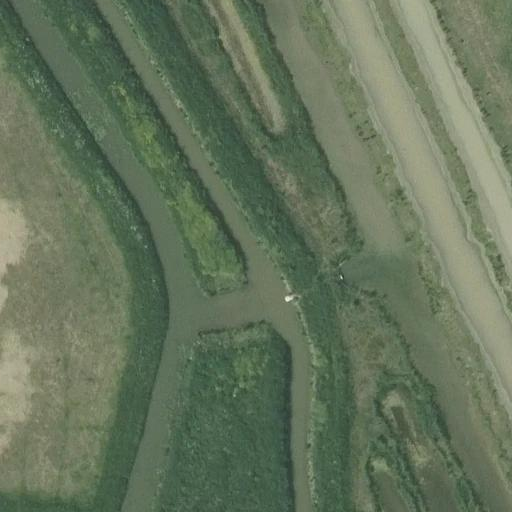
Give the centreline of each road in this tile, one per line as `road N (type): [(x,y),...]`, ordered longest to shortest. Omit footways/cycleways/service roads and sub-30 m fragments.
road 1 (track): [(60,0),(233,271),(287,311)]
road 2 (track): [(233,271),(196,511)]
